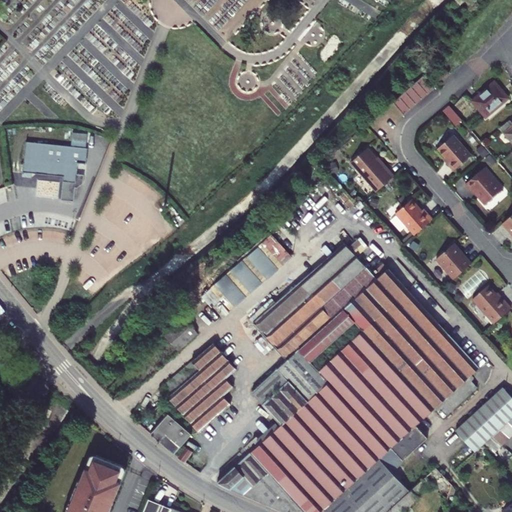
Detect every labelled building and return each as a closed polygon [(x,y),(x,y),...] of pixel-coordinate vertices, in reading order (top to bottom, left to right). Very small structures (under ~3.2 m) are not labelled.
[(437,89),(426,77),(421,82),(431,94),(437,89)] [(421,82),(415,86),(426,98),(431,94),(421,82)] [(497,83),(476,100),(490,116),(510,98),(497,83)] [(415,86),(411,90),(422,102),(426,98),(415,86)] [(422,102),(411,90),(406,95),(417,107),(422,102)] [(417,107),(406,95),(401,99),(412,111),(417,107)] [(453,106),(448,110),(460,123),(465,119),(453,106)] [(460,123),(448,110),(447,112),(460,127),(467,121),(465,119),(460,123)] [(511,121),(502,130),(506,136),(509,133),(511,137),(511,121)] [(475,154),(457,134),(441,149),(448,157),(452,161),(451,162),(457,170),(475,154)] [(91,147),(30,141),(27,169),(31,170),(33,168),(36,172),(70,175),(69,180),(67,179),(65,193),(69,198),(70,198),(77,199),(79,185),(80,185),(87,181),(88,173),(80,173),(81,161),(89,162),(91,147)] [(391,169),(380,157),(371,147),(355,161),(381,190),(399,174),(392,168),(391,169)] [(391,169),(392,168),(381,156),(380,157),(391,169)] [(507,190),(488,169),(469,185),(475,192),(476,191),(490,205),(507,190)] [(419,234),(437,218),(428,208),(426,210),(415,198),(400,212),(419,234)] [(274,232),(217,281),(237,304),(286,262),(274,248),(282,241),(274,232)] [(417,249),(422,243),(415,237),(410,243),(417,249)] [(335,319),(346,309),(390,268),(385,272),(377,263),(370,269),(361,259),(364,253),(351,239),(302,283),(335,319)] [(441,258),(459,279),(477,263),(471,256),(469,257),(466,254),(467,251),(459,242),(441,258)] [(365,330),(409,288),(390,268),(346,309),(356,320),(365,330)] [(256,323),(289,360),(302,349),(313,360),(356,320),(346,309),(335,319),(302,283),(256,323)] [(506,299),(501,293),(494,285),(478,298),(500,323),(511,311),(511,302),(508,298),(506,299)] [(450,334),(409,288),(365,330),(406,374),(450,334)] [(208,324),(194,309),(176,324),(190,340),(208,324)] [(322,370),(365,330),(356,320),(313,360),(302,349),(289,360),(254,391),(280,420),(284,424),(333,382),(322,370)] [(322,370),(333,382),(393,447),(417,425),(436,407),(406,374),(365,330),(322,370)] [(481,367),(450,334),(406,374),(436,407),(440,404),(470,377),(481,367)] [(195,361),(204,370),(225,352),(216,343),(195,361)] [(202,431),(234,404),(232,401),(242,392),(229,378),(239,369),(225,352),(204,370),(172,397),(202,431)] [(165,388),(172,397),(204,370),(195,361),(165,388)] [(470,377),(440,404),(448,414),(479,387),(470,377)] [(247,494),(288,511),(321,511),(326,508),(382,457),(393,447),(333,382),(284,424),(262,443),(239,465),(253,481),(251,484),(254,487),(247,494)] [(460,428),(479,449),(489,440),(496,433),(504,426),(511,419),(511,418),(511,389),(508,385),(460,428)] [(171,414),(154,433),(177,452),(182,447),(193,434),(171,414)] [(262,443),(284,424),(280,420),(259,439),(262,443)] [(393,447),(406,460),(430,438),(417,425),(393,447)] [(506,442),(511,436),(511,433),(504,426),(496,433),(506,442)] [(506,442),(496,433),(489,440),(497,450),(506,442)] [(182,456),(191,463),(199,453),(190,446),(182,456)] [(128,465),(101,454),(95,468),(91,467),(86,480),(88,481),(75,511),(114,511),(126,481),(122,480),(128,465)] [(382,457),(326,508),(329,511),(388,511),(413,490),(382,457)] [(253,481),(239,465),(221,482),(247,494),(254,487),(251,484),(253,481)] [(413,490),(388,511),(405,511),(421,498),(419,495),(434,481),(449,498),(455,483),(439,466),(413,490)] [(153,498),(147,511),(173,511),(175,507),(153,498)]
